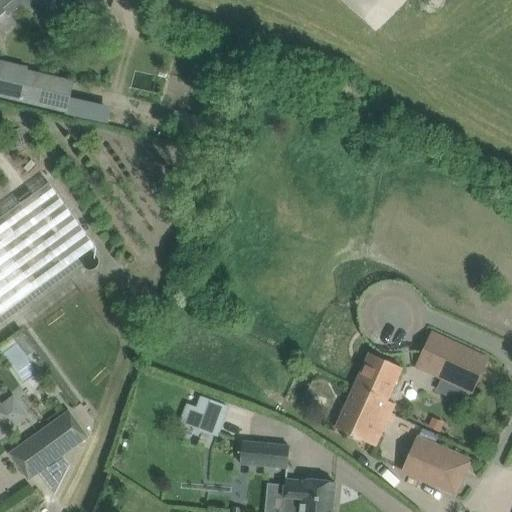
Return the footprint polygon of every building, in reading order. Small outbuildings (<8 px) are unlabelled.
[(13,0),(0,0),(0,18),(7,13),(4,9),(14,1),(13,0)] [(28,0),(59,12),(63,0),(28,0)] [(93,0),(87,0),(83,12),(101,20),(107,6),(93,0)] [(0,95),(66,111),(72,83),(0,66),(0,95)] [(0,316),(95,247),(49,184),(0,219),(0,316)] [(470,393),(473,394),(490,358),(432,331),(415,367),(441,379),(470,393)] [(336,428),(354,437),(376,447),(388,420),(392,422),(395,415),(391,413),(395,405),(387,402),(402,369),(388,363),(369,354),(336,428)] [(0,436),(15,426),(28,416),(14,396),(1,406),(0,404),(0,436)] [(186,404),(180,423),(217,437),(228,407),(201,397),(196,408),(186,404)] [(44,429),(28,441),(47,467),(38,473),(54,496),(70,466),(63,456),(88,438),(69,412),(44,429)] [(429,422),(426,430),(440,436),(444,428),(429,422)] [(456,493),(470,460),(419,438),(404,471),(456,493)] [(242,442),(240,464),(288,468),(290,447),(242,442)] [(300,511),(332,511),(335,483),(304,480),(303,482),(286,480),(285,486),(284,498),(302,500),(300,511)]
